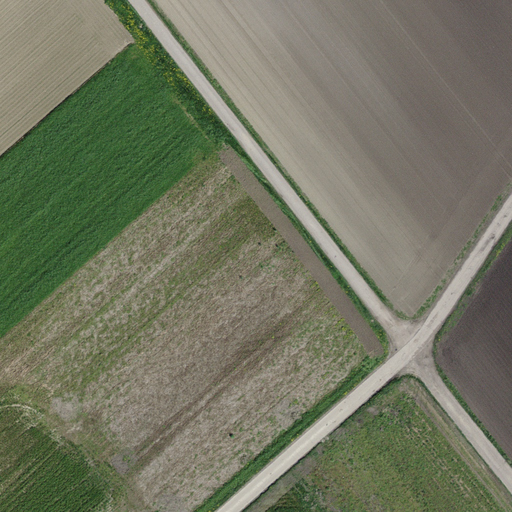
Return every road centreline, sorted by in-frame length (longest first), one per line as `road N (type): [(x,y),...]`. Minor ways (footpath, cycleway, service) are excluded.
road 1 (track): [(150,0),(511,469)]
road 2 (track): [(219,511),(412,339),(511,199)]
